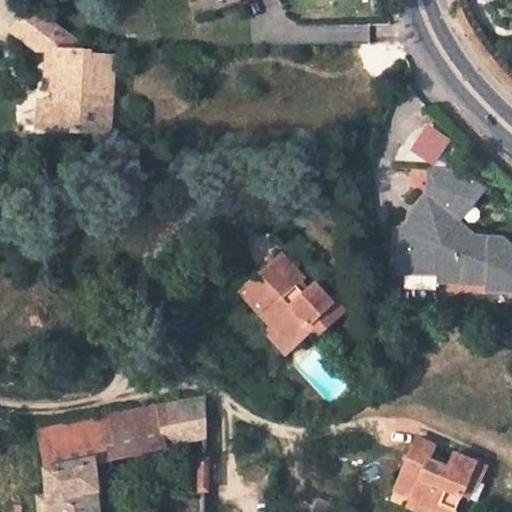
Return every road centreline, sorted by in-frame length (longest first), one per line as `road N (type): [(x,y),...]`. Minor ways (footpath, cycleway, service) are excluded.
road 1 (track): [(374,424),(287,431),(229,406),(209,386),(180,384),(104,401)]
road 2 (track): [(235,224),(207,208),(177,213),(155,234),(122,377),(104,401)]
road 3 (tertiary): [(511,135),(455,85),(418,26),(413,0)]
